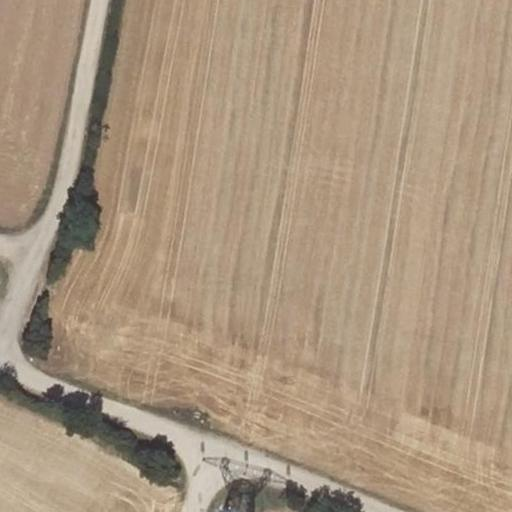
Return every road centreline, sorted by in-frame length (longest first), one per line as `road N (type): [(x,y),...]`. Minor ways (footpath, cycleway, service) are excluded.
road 1 (track): [(351,511),(201,456),(0,359)]
road 2 (track): [(0,331),(61,189),(93,0)]
